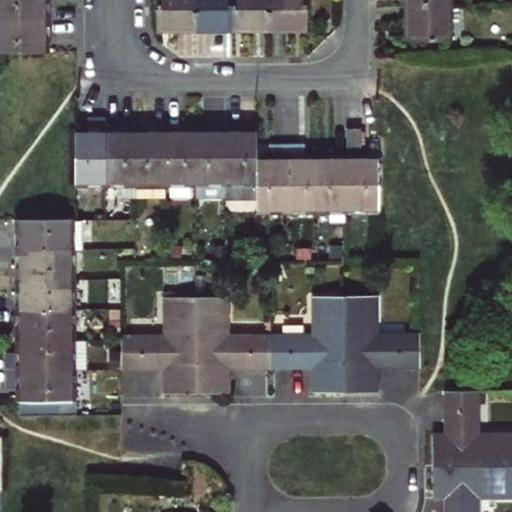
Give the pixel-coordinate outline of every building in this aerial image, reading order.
[(46,4),(45,0),(0,0),(0,21),(51,21),(51,4),(46,4)] [(156,0),(157,30),(194,29),(193,0),(156,0)] [(193,0),(194,29),(230,29),(230,0),(193,0)] [(269,28),(268,0),(230,0),(230,29),(269,28)] [(306,0),(268,0),(269,28),(306,28),(306,0)] [(448,3),(407,4),(407,41),(449,41),(448,3)] [(0,52),(46,52),(46,40),(51,40),(51,21),(0,21),(0,52)] [(76,185),(106,185),(106,131),(106,121),(88,121),(88,137),(76,137),(76,185)] [(207,137),(196,137),(196,185),(196,200),(227,199),(226,184),(226,130),(207,131),(207,137)] [(226,130),(226,184),(256,184),(256,163),(256,137),(241,137),(242,130),(226,130)] [(106,131),(106,185),(123,185),(123,200),(137,200),(135,137),(123,137),(123,131),(106,131)] [(167,200),(167,185),(166,131),(147,131),(147,137),(135,137),(137,200),(167,200)] [(196,185),(196,137),(184,137),(184,131),(166,131),(167,185),(196,185)] [(256,163),(256,184),(256,212),(286,211),(286,147),(268,147),(268,163),(256,163)] [(303,147),(286,147),(286,211),(318,211),(317,163),(303,163),(303,147)] [(318,211),(346,211),(346,158),(329,158),(329,163),(317,163),(318,211)] [(377,210),(377,163),(363,163),(363,158),(346,158),(346,211),(377,210)] [(14,232),(14,252),(71,252),(84,251),(84,219),(19,219),(19,232),(14,232)] [(19,268),(19,281),(72,280),(71,252),(14,252),(15,268),(19,268)] [(72,280),(19,281),(19,292),(2,292),(2,313),(72,311),(72,280)] [(271,335),(271,367),(318,367),(318,391),(346,391),(346,296),(314,296),(313,335),(271,335)] [(346,296),(346,391),(374,391),(374,366),(419,366),(419,335),(374,335),(374,296),(346,296)] [(122,337),(122,369),(169,369),(169,393),(198,393),(197,297),(166,297),(167,337),(122,337)] [(197,297),(198,393),(226,393),(226,367),(271,367),(271,335),(228,336),(228,297),(197,297)] [(72,311),(2,313),(3,328),(19,328),(19,341),(72,340),(72,311)] [(6,353),(6,372),(73,371),(87,371),(87,341),(72,340),(19,341),(19,353),(6,353)] [(73,371),(6,372),(6,389),(21,389),(21,402),(73,401),(73,371)] [(433,435),(433,465),(511,465),(511,434),(476,434),(477,391),(446,391),(445,435),(433,435)] [(511,465),(433,465),(433,495),(446,495),(446,511),(477,511),(478,497),(511,496),(511,465)]
